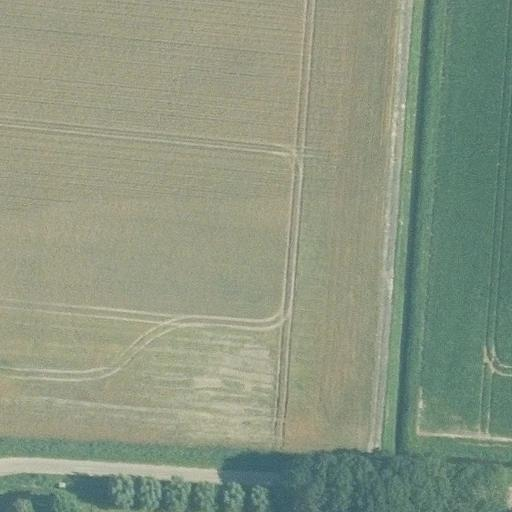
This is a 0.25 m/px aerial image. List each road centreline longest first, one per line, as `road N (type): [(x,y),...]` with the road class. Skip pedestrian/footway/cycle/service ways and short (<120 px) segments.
road 1 (unclassified): [(0,467),(511,494)]
road 2 (track): [(367,489),(402,0)]
